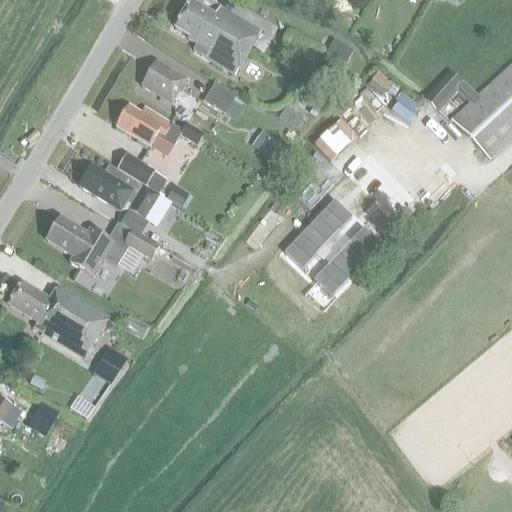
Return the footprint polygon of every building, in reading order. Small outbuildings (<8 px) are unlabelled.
[(303,7),(305,0),(296,0),(294,7),(302,10),(303,7)] [(311,0),(307,0),(303,7),(313,14),(319,6),(311,0)] [(260,35),(219,10),(214,18),(190,4),(175,30),(187,38),(186,41),(196,47),(193,52),(235,77),(260,35)] [(337,12),(327,7),(322,16),(347,28),(353,17),(338,9),(337,12)] [(345,68),(353,54),(335,44),(326,58),(345,68)] [(141,89),(173,107),(187,82),(156,64),(141,89)] [(511,65),(452,122),(489,162),(511,140),(511,65)] [(234,100),(213,87),(203,105),(223,117),(234,100)] [(182,133),(172,127),(144,110),(140,116),(128,108),(115,130),(149,150),(155,139),(162,143),(172,149),(179,139),(196,148),(203,136),(186,126),(182,133)] [(278,122),(296,133),(303,121),(285,110),(278,122)] [(259,155),(271,163),(281,148),(270,140),(259,155)] [(138,185),(156,196),(164,183),(153,176),(154,174),(126,157),(117,172),(138,185)] [(142,189),(137,197),(132,193),(138,185),(117,172),(108,167),(103,175),(92,168),(79,190),(120,215),(124,209),(141,220),(150,205),(155,198),(142,189)] [(174,188),(165,202),(179,211),(188,197),(174,188)] [(278,219),(292,201),(282,193),(268,212),(278,219)] [(301,271),(351,220),(334,203),(284,255),(301,271)] [(117,227),(108,242),(90,231),(87,237),(60,221),(46,244),(72,260),(69,266),(93,280),(104,262),(116,269),(128,249),(150,263),(158,251),(131,234),(130,235),(117,227)] [(259,226),(249,242),(259,248),(269,232),(259,226)] [(32,229),(20,247),(27,251),(35,238),(41,242),(44,237),(32,229)] [(381,249),(363,232),(313,284),(331,302),(381,249)] [(21,285),(8,307),(36,325),(33,330),(84,361),(109,321),(57,289),(49,302),(21,285)] [(127,363),(109,351),(96,371),(114,383),(127,363)] [(21,414),(10,407),(0,401),(0,424),(11,431),(21,414)]
